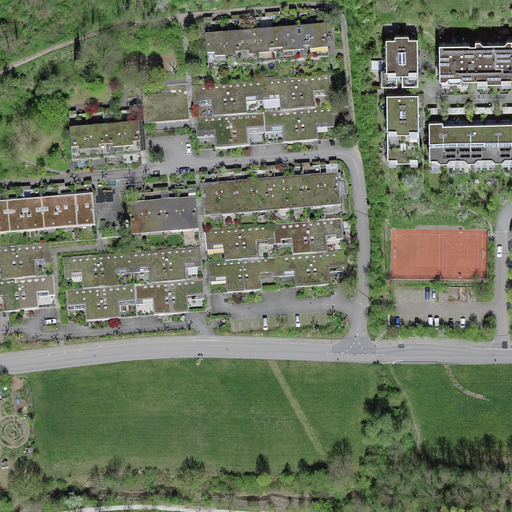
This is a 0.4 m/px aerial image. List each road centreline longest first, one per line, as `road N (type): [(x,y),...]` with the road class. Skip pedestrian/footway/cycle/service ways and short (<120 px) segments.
road 1 (residential): [(0,184),(348,155),(364,242),(356,354)]
road 2 (tertiary): [(0,367),(150,350),(356,354)]
road 3 (track): [(0,73),(105,30),(173,18)]
road 4 (tertiary): [(356,354),(511,356)]
road 5 (residential): [(511,98),(424,99),(424,90),(385,90)]
